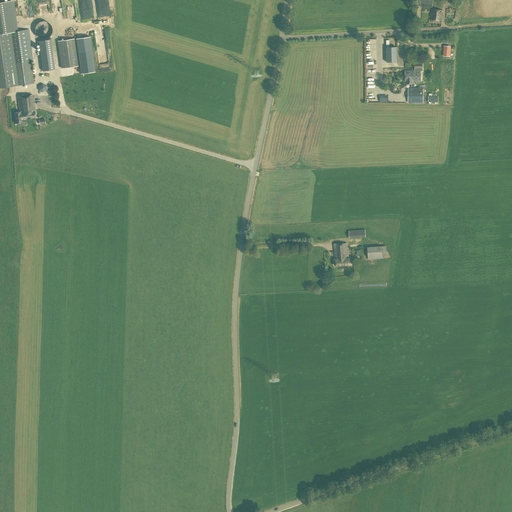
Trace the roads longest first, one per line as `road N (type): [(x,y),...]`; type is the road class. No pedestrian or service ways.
road 1 (tertiary): [(229,511),(237,277),(281,38)]
road 2 (tertiary): [(267,511),(511,426)]
road 3 (unclassified): [(281,38),(508,23)]
